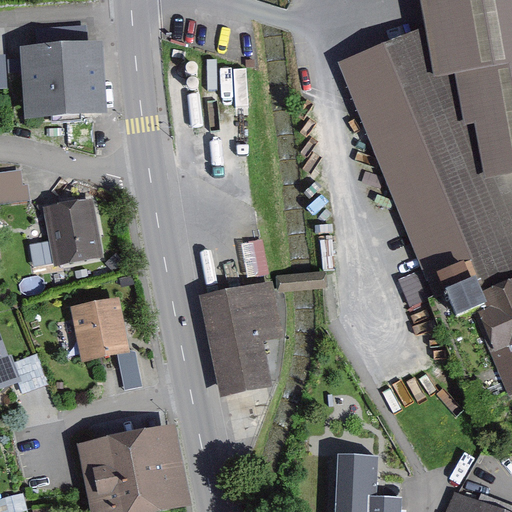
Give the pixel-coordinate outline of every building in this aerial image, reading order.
[(438,299),(431,302),(472,405),(511,388),(511,199),(446,35),(346,75),(438,299)] [(26,56),(30,114),(101,110),(97,52),(26,56)] [(0,189),(0,204),(29,201),(27,186),(0,189)] [(58,242),(62,263),(99,256),(89,204),(48,212),(54,243),(58,242)] [(399,281),(410,307),(433,297),(422,271),(399,281)] [(206,304),(224,391),(266,383),(257,338),(278,334),(269,291),(206,304)] [(76,312),(85,359),(125,351),(115,305),(76,312)] [(0,386),(12,382),(0,351),(0,386)] [(94,454),(105,511),(113,511),(175,500),(163,440),(94,454)] [(335,511),(401,511),(402,499),(377,498),(378,458),(338,457),(335,511)] [(0,511),(25,511),(17,495),(0,502),(0,511)] [(455,498),(450,511),(472,511),(475,506),(455,498)]
